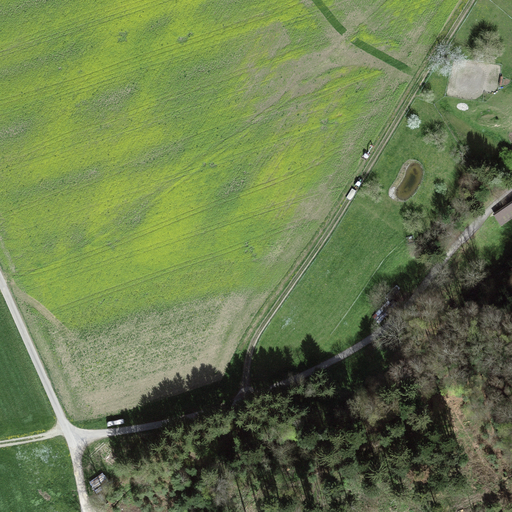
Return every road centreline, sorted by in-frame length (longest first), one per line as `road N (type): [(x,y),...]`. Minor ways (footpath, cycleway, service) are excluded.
road 1 (unclassified): [(511,192),(387,325),(345,354),(205,412),(124,430),(83,434),(67,427),(0,279)]
road 2 (track): [(471,0),(258,334),(243,398)]
